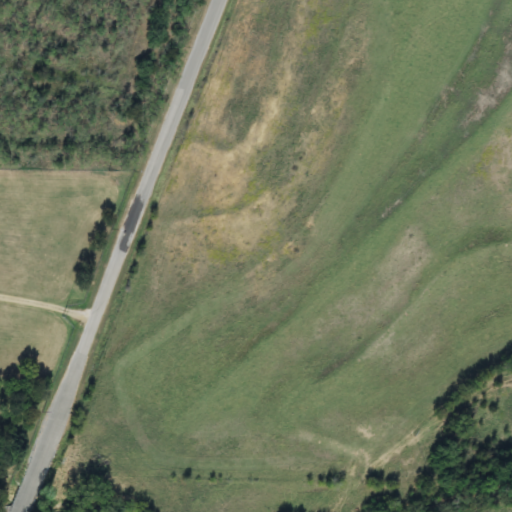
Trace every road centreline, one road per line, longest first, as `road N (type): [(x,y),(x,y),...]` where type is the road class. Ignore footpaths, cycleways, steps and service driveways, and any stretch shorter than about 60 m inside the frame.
road 1 (tertiary): [(79,353),(217,0)]
road 2 (tertiary): [(17,511),(79,353)]
